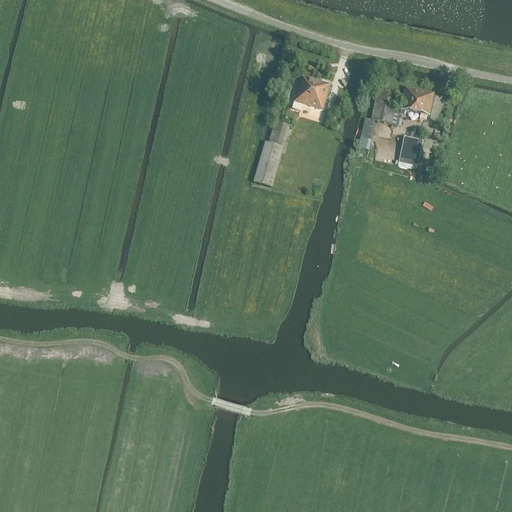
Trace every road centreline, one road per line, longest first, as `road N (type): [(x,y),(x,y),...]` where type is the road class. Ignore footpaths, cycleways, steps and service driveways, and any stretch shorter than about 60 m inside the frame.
road 1 (tertiary): [(511,80),(342,44),(217,0)]
road 2 (track): [(0,338),(100,342),(126,357),(176,364),(190,391),(255,413)]
road 3 (track): [(511,447),(321,404),(255,413)]
